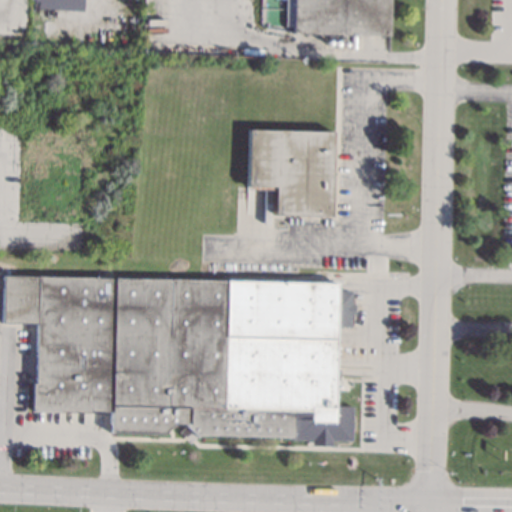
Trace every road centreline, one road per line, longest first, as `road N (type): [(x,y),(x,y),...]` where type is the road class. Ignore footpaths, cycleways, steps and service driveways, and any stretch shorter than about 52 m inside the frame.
road 1 (residential): [(441,0),(428,501)]
road 2 (secondary): [(428,501),(0,486)]
